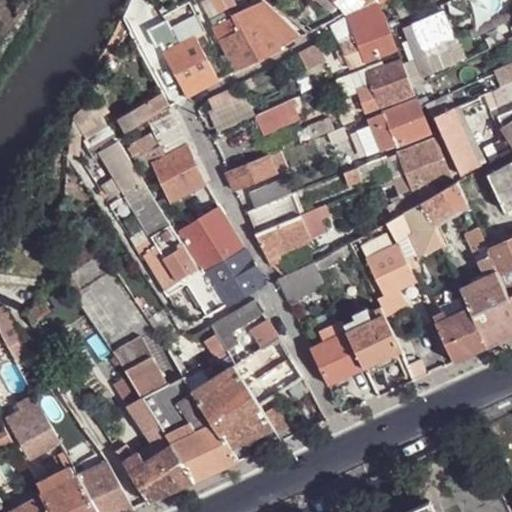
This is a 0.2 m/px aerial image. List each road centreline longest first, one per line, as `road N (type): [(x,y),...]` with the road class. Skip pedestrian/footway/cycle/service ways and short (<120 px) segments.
road 1 (residential): [(322,36),(183,104),(353,448)]
road 2 (tertiary): [(353,448),(511,375)]
road 3 (tertiary): [(216,511),(353,448)]
